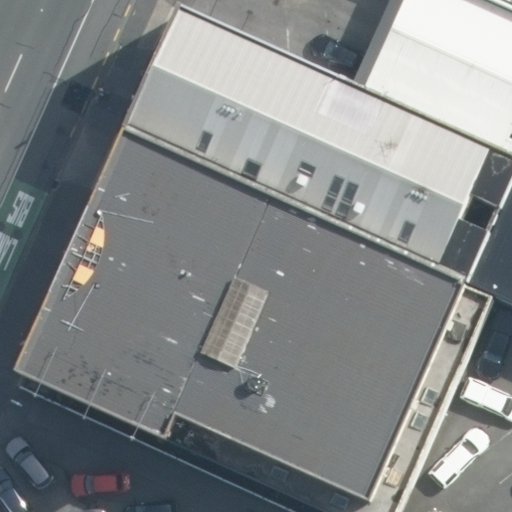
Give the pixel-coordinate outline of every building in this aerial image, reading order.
[(511,14),(478,0),(445,0),(396,112),(507,161),(511,163),(511,14)] [(511,0),(489,0),(511,10),(511,0)] [(194,25),(144,140),(457,276),(507,161),(396,112),(194,25)] [(457,276),(144,140),(37,383),(181,445),(191,422),(386,507),(483,287),(457,276)] [(511,267),(498,300),(511,306),(511,267)]
